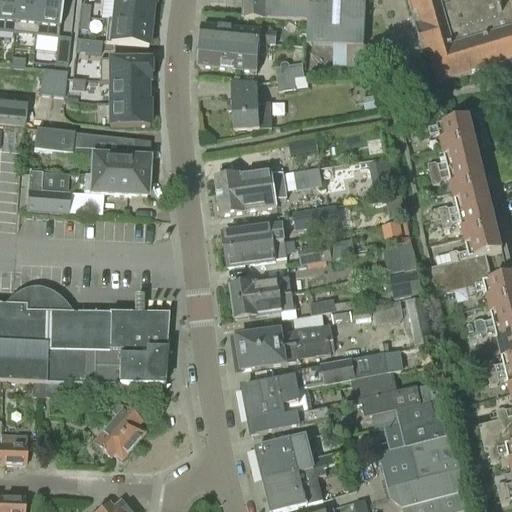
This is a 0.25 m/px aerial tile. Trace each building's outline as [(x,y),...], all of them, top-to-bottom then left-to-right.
[(0,0),(0,25),(14,27),(17,0),(0,0)] [(17,0),(14,27),(36,30),(39,0),(17,0)] [(39,0),(36,30),(58,32),(61,0),(39,0)] [(243,0),(243,21),(307,23),(306,47),(364,50),(365,0),(243,0)] [(405,0),(411,17),(417,15),(421,29),(441,23),(444,33),(491,19),(486,3),(496,0),(405,0)] [(441,23),(421,29),(415,31),(423,60),(430,58),(438,86),(511,64),(511,0),(496,0),(486,3),(491,19),(444,33),(441,23)] [(114,1),(112,24),(150,28),(152,7),(154,8),(154,6),(114,1)] [(79,8),(78,20),(87,21),(88,9),(79,8)] [(78,20),(77,33),(85,34),(87,21),(78,20)] [(112,24),(109,46),(147,50),(150,28),(112,24)] [(199,49),(259,54),(259,46),(274,48),(276,35),(201,28),(199,49)] [(76,42),(74,55),(100,58),(101,45),(76,42)] [(57,43),(54,68),(67,69),(69,44),(57,43)] [(259,54),(199,49),(197,69),(257,75),(259,54)] [(11,61),(10,70),(22,71),(23,62),(11,61)] [(108,63),(108,84),(149,84),(149,63),(108,63)] [(277,85),(293,82),(303,80),(302,67),(275,71),(277,85)] [(41,73),(38,98),(51,99),(53,74),(41,73)] [(53,74),(51,99),(63,101),(66,75),(53,74)] [(71,81),(70,90),(83,92),(84,83),(71,81)] [(293,82),(277,85),(278,95),(295,93),(293,82)] [(108,84),(108,108),(149,108),(149,106),(147,106),(147,86),(149,86),(149,84),(108,84)] [(258,107),(257,87),(230,84),(231,102),(227,102),(228,114),(232,114),(233,134),(272,132),(270,106),(258,107)] [(328,112),(345,111),(344,87),(326,88),(328,112)] [(378,96),(362,99),(364,112),(380,110),(378,96)] [(0,102),(0,128),(22,130),(25,105),(0,102)] [(108,108),(108,130),(149,129),(149,108),(108,108)] [(452,268),(485,259),(508,254),(474,114),(456,119),(457,124),(419,133),(422,144),(429,143),(431,139),(438,137),(445,167),(439,168),(434,166),(427,168),(432,188),(439,187),(442,183),(449,181),(456,211),(450,212),(445,210),(438,212),(440,222),(443,232),(450,231),(453,227),(460,225),(467,255),(460,257),(456,254),(449,256),(452,268)] [(35,132),(32,153),(32,154),(61,157),(71,158),(73,137),(35,132)] [(132,144),(73,137),(71,158),(91,159),(90,178),(146,181),(148,162),(131,161),(132,144)] [(288,146),(290,161),(318,158),(316,142),(288,146)] [(318,171),(293,175),(296,190),(297,194),(321,190),(318,171)] [(217,200),(285,191),(283,176),(272,178),(272,174),(240,178),(240,177),(214,181),(217,200)] [(25,216),(67,219),(69,196),(40,194),(41,176),(28,175),(25,216)] [(146,181),(90,178),(89,197),(145,201),(146,181)] [(287,202),(285,191),(217,200),(220,220),(245,216),(245,215),(277,211),(276,204),(287,202)] [(291,217),(294,235),(326,230),(325,228),(349,225),(346,208),(323,212),(322,211),(291,217)] [(438,212),(428,214),(431,224),(440,222),(438,212)] [(430,236),(443,233),(440,223),(428,226),(430,236)] [(225,253),(284,245),(282,229),(270,231),(270,230),(222,236),(225,253)] [(397,244),(404,276),(417,273),(410,242),(397,244)] [(300,269),(332,264),(331,262),(354,258),(351,243),(329,247),(328,246),(297,251),(300,269)] [(286,261),(284,245),(225,253),(227,271),(275,264),(275,263),(286,261)] [(425,273),(432,300),(466,291),(491,285),(490,277),(485,259),(452,268),(451,266),(425,273)] [(491,285),(466,291),(468,301),(475,300),(478,295),(484,294),(492,324),(485,325),(481,323),(474,325),(476,335),(479,346),(486,344),(489,340),(495,338),(503,368),(496,370),(491,367),(484,369),(490,390),(497,388),(499,384),(506,382),(511,405),(511,412),(507,414),(503,411),(495,413),(498,423),(511,419),(511,272),(490,277),(491,285)] [(421,298),(417,276),(390,282),(394,303),(421,298)] [(232,306),(291,297),(289,280),(229,289),(232,306)] [(291,297),(232,306),(234,322),(294,314),(291,297)] [(311,320),(336,316),(333,303),(308,307),(311,320)] [(414,353),(429,350),(432,349),(423,303),(405,307),(414,353)] [(37,385),(58,386),(64,386),(65,316),(23,316),(24,309),(0,307),(0,383),(31,385),(37,385)] [(350,315),(351,325),(356,325),(356,327),(371,325),(370,312),(350,315)] [(351,325),(350,315),(325,318),(326,328),(351,325)] [(166,318),(65,316),(64,386),(161,390),(166,318)] [(280,334),(236,341),(241,375),(300,366),(300,364),(331,359),(328,344),(332,344),(330,329),(293,335),(293,337),(281,339),(280,334)] [(379,348),(380,358),(383,358),(389,357),(387,347),(379,348)] [(429,350),(414,353),(383,358),(351,363),(299,373),(301,380),(242,391),(249,426),(269,422),(268,419),(284,416),(285,420),(308,415),(303,392),(323,388),(324,391),(350,386),(392,377),(423,371),(423,367),(432,366),(429,350)] [(392,377),(350,386),(354,404),(397,395),(392,377)] [(58,386),(37,385),(37,401),(58,401),(58,386)] [(397,395),(354,404),(351,405),(352,411),(362,408),(365,421),(395,414),(431,407),(446,403),(443,385),(417,391),(417,390),(397,395)] [(108,429),(132,450),(143,437),(135,430),(140,425),(117,406),(110,415),(116,420),(108,429)] [(434,422),(431,407),(395,414),(404,450),(451,439),(446,419),(434,422)] [(269,422),(249,426),(252,440),(330,424),(327,411),(308,415),(285,420),(284,416),(268,419),(269,422)] [(478,428),(485,455),(488,454),(511,448),(511,419),(498,423),(478,428)] [(132,450),(108,429),(92,448),(108,462),(113,456),(120,463),(132,450)] [(356,430),(348,432),(349,439),(358,437),(356,430)] [(451,439),(404,450),(378,457),(390,502),(402,511),(470,511),(466,495),(465,495),(460,473),(451,439)] [(0,468),(24,470),(25,441),(0,440),(0,468)] [(312,464),(306,440),(255,452),(263,485),(324,470),(334,468),(331,459),(312,464)] [(511,511),(511,448),(488,454),(490,465),(497,463),(500,459),(507,457),(511,478),(511,487),(507,488),(503,486),(496,488),(501,509),(508,507),(510,503),(511,502),(511,511)] [(360,467),(350,470),(354,485),(364,482),(360,467)] [(324,470),(263,485),(269,511),(296,511),(307,509),(307,508),(323,504),(317,481),(326,479),(324,470)] [(489,494),(482,495),(483,502),(490,500),(489,494)] [(0,502),(0,511),(22,511),(23,503),(0,502)]
